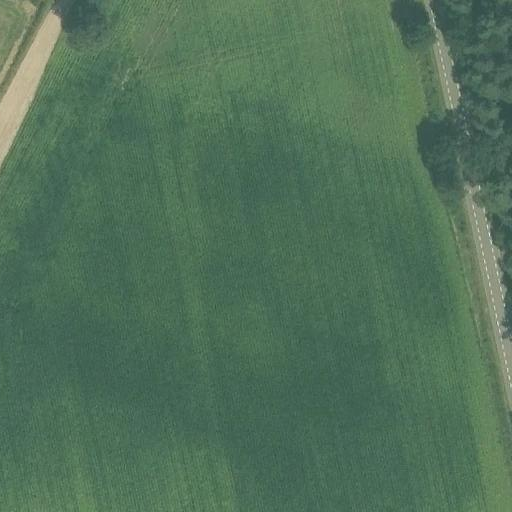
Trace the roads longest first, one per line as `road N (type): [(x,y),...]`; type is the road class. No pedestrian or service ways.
road 1 (tertiary): [(511,363),(434,0)]
road 2 (track): [(0,139),(71,0)]
